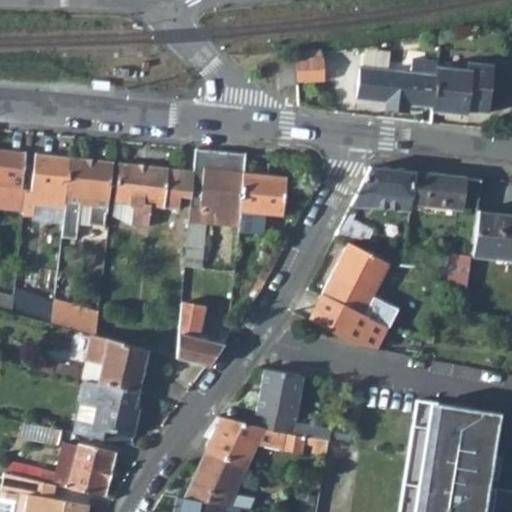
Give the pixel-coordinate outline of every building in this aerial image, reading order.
[(321,57),(308,57),(308,53),(302,53),(303,58),(295,58),(296,79),(322,77),(321,57)] [(280,58),(281,83),(296,83),(296,79),(295,58),(280,58)] [(436,60),(413,58),(411,72),(362,66),(358,95),(385,99),(384,108),(407,109),(408,102),(431,105),(436,68),(436,65),(436,60)] [(431,105),(431,110),(461,113),(462,110),(487,112),(492,63),(467,61),(466,71),(436,68),(431,105)] [(0,150),(0,207),(23,210),(24,205),(25,191),(21,190),(25,153),(0,150)] [(199,218),(200,208),(218,210),(217,220),(216,224),(238,227),(238,226),(239,218),(240,211),(243,173),(245,154),(220,151),(218,171),(204,169),(202,187),(191,185),(190,197),(187,226),(192,226),(193,218),(199,218)] [(70,159),(35,155),(31,193),(66,198),(70,159)] [(70,159),(66,198),(64,210),(76,211),(75,223),(107,227),(115,164),(70,159)] [(193,172),(119,163),(114,203),(130,205),(128,225),(146,227),(149,206),(178,210),(180,197),(190,197),(191,185),(193,172)] [(410,204),(415,171),(368,166),(349,205),(367,208),(370,206),(409,211),(410,208),(410,204)] [(410,204),(459,210),(456,232),(474,235),(477,211),(481,179),(468,177),(415,171),(410,204)] [(243,173),(240,211),(239,218),(258,220),(260,213),(282,215),(285,176),(243,173)] [(36,206),(64,210),(66,198),(31,193),(29,205),(36,206)] [(128,225),(130,205),(114,203),(112,215),(128,225)] [(34,217),(36,206),(29,205),(24,205),(23,210),(23,216),(34,217)] [(347,207),(334,233),(333,234),(366,240),(374,227),(356,217),(359,214),(347,207)] [(199,218),(217,220),(218,210),(200,208),(199,218)] [(73,239),(75,227),(75,223),(76,211),(64,210),(63,226),(61,238),(73,239)] [(511,215),(477,211),(474,235),(472,256),(511,260),(511,215)] [(387,263),(347,243),(320,294),(386,327),(394,309),(370,296),(387,263)] [(452,255),(448,286),(468,288),(472,258),(452,255)] [(0,310),(12,314),(13,298),(0,294),(0,310)] [(376,349),(386,327),(320,294),(307,319),(359,346),(376,349)] [(38,322),(40,306),(13,298),(12,314),(23,317),(38,322)] [(203,307),(179,305),(174,358),(204,366),(219,345),(195,337),(203,307)] [(51,325),(90,336),(94,337),(96,324),(97,317),(82,313),(81,322),(52,314),(51,325)] [(139,337),(139,336),(96,324),(94,337),(143,350),(145,339),(139,337)] [(86,381),(135,392),(144,350),(143,350),(94,337),(90,336),(83,369),(80,380),(85,381),(86,381)] [(83,369),(33,357),(30,369),(80,380),(83,369)] [(301,375),(262,370),(250,426),(261,429),(284,435),(287,435),(301,375)] [(86,381),(73,434),(129,447),(135,416),(131,416),(135,392),(86,381)] [(500,415),(417,403),(401,511),(503,511),(507,488),(490,485),(500,415)] [(61,431),(25,423),(0,417),(0,432),(58,445),(61,431)] [(250,426),(223,419),(219,418),(204,453),(245,463),(246,464),(255,443),(261,429),(250,426)] [(281,451),(284,435),(261,429),(255,443),(281,451)] [(287,435),(284,435),(281,451),(300,454),(304,438),(287,435)] [(76,443),(75,446),(66,489),(102,497),(112,452),(76,443)] [(75,446),(65,444),(58,473),(55,486),(66,489),(75,446)] [(184,498),(228,506),(246,464),(245,463),(204,453),(184,498)] [(0,472),(39,482),(52,486),(55,486),(58,473),(10,463),(9,466),(1,464),(0,470),(0,472)] [(307,470),(294,469),(292,478),(314,481),(321,482),(322,476),(317,475),(307,470)] [(37,497),(39,482),(0,472),(0,511),(84,511),(85,506),(49,499),(37,497)] [(39,482),(37,497),(49,499),(52,486),(39,482)] [(228,506),(184,498),(175,496),(172,511),(234,511),(236,508),(228,506)] [(304,511),(315,511),(318,499),(307,497),(304,511)]
